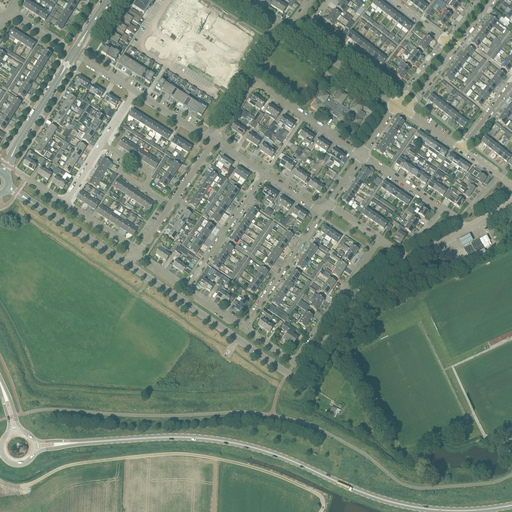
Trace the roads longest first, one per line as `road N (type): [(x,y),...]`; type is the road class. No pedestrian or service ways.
road 1 (tertiary): [(67,443),(216,439),(273,453),(390,502),(452,511),(511,505)]
road 2 (track): [(321,511),(322,498),(258,468),(175,453),(74,465),(17,483)]
road 3 (residential): [(316,355),(303,373),(290,375),(127,263)]
road 4 (residential): [(362,155),(256,84),(212,139)]
road 5 (residential): [(405,111),(492,0)]
road 6 (residential): [(321,212),(242,328)]
road 7 (residential): [(264,174),(185,289)]
road 8 (residential): [(316,355),(362,290),(405,260)]
road 9 (residential): [(304,348),(379,240)]
road 10 (residential): [(468,227),(362,155)]
